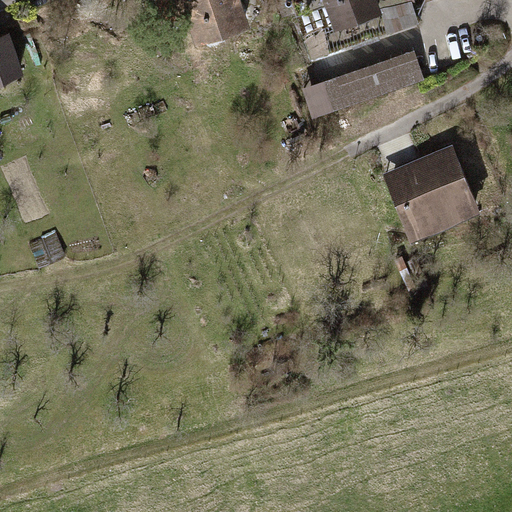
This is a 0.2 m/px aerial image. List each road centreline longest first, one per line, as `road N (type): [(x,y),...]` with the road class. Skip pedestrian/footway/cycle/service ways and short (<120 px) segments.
road 1 (track): [(511,342),(0,494)]
road 2 (track): [(389,132),(109,267),(0,287)]
